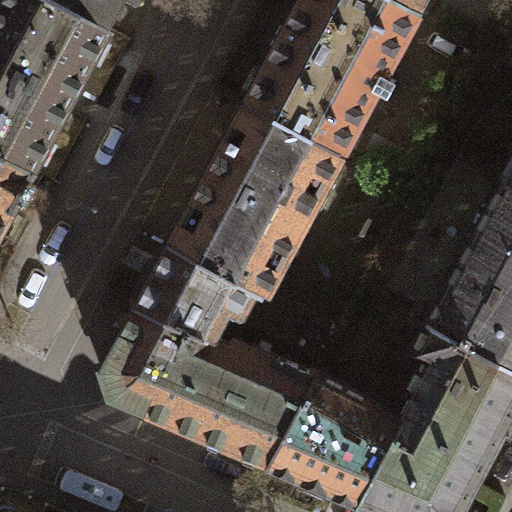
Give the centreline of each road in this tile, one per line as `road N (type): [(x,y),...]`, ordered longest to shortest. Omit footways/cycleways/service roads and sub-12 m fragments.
road 1 (residential): [(220,0),(26,348)]
road 2 (residential): [(190,511),(0,425)]
